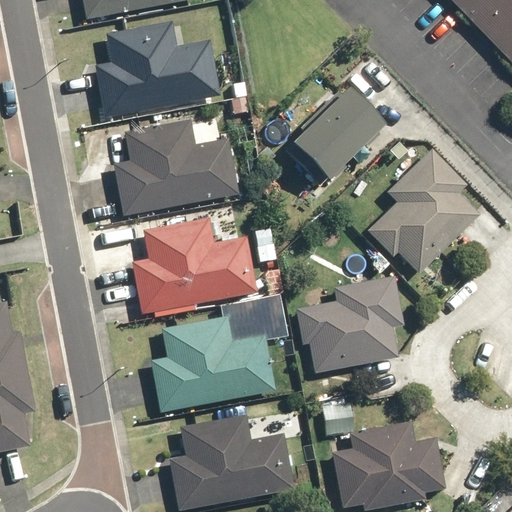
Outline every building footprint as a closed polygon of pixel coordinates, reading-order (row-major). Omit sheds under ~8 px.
[(81,0),(85,16),(170,0),(81,0)] [(511,0),(459,0),(511,52),(511,0)] [(95,68),(105,117),(210,95),(200,47),(173,52),(168,31),(111,43),(116,64),(95,68)] [(284,150),(314,181),(368,130),(338,99),(284,150)] [(125,137),(131,164),(113,167),(122,213),(229,193),(220,147),(191,152),(185,124),(125,137)] [(375,231),(415,272),(471,217),(441,188),(448,180),(424,159),(393,195),(403,203),(375,231)] [(270,221),(250,224),(256,266),(276,263),(270,221)] [(240,246),(209,252),(203,226),(147,238),(153,264),(134,268),(143,311),(249,290),(240,246)] [(303,304),(314,370),(399,356),(388,290),(303,304)] [(0,306),(0,444),(32,437),(3,306),(0,306)] [(151,366),(160,409),(266,387),(257,344),(228,350),(221,321),(164,334),(170,362),(151,366)] [(334,441),(344,511),(347,511),(441,498),(430,427),(334,441)] [(172,446),(180,503),(278,489),(270,432),(172,446)]
